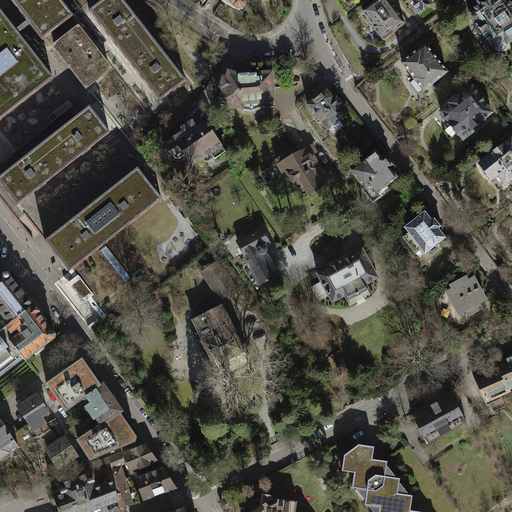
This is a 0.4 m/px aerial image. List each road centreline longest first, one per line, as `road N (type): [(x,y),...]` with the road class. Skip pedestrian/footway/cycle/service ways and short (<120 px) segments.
road 1 (residential): [(511,332),(195,492)]
road 2 (residential): [(312,28),(347,87),(445,210)]
road 3 (residential): [(86,344),(195,492)]
road 4 (residential): [(168,0),(254,48),(312,28)]
road 5 (residential): [(0,230),(86,344)]
